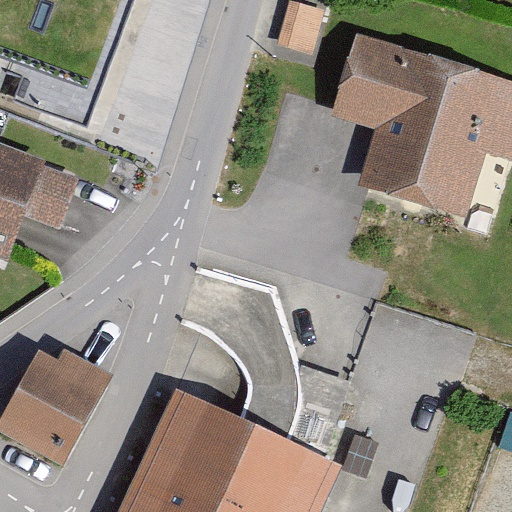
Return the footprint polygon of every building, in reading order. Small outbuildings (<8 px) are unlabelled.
[(511,145),(511,78),(341,26),(314,113),(368,129),(352,182),(454,214),(474,148),(508,158),(511,145)] [(33,161),(0,149),(0,252),(16,209),(33,161)] [(68,173),(33,161),(16,209),(52,221),(68,173)] [(51,359),(33,349),(0,404),(0,431),(53,464),(106,376),(58,347),(51,359)] [(167,386),(108,511),(312,511),(335,464),(167,386)]
